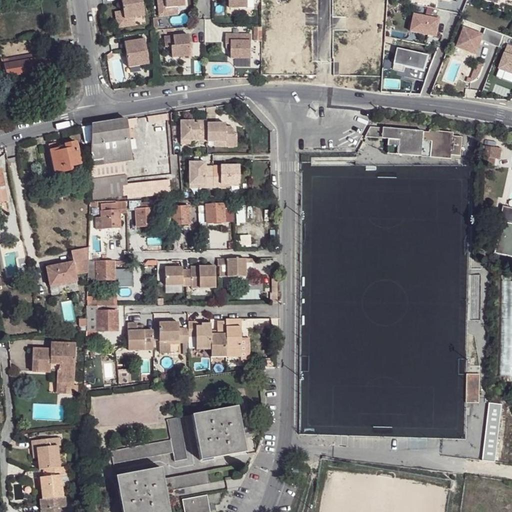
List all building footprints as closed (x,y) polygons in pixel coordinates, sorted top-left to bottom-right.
[(122,0),(125,10),(125,16),(134,15),(145,13),(142,0),(122,0)] [(166,5),(165,0),(157,0),(159,16),(177,14),(177,4),(166,5)] [(125,16),(125,10),(114,12),(116,30),(135,27),(134,15),(125,16)] [(415,16),(411,32),(435,37),(439,19),(426,16),(426,18),(415,16)] [(503,35),(486,29),(484,36),(465,29),(458,48),(478,55),(482,43),(498,49),(503,35)] [(250,57),(250,31),(226,31),(226,41),(231,41),(231,57),(250,57)] [(187,32),(164,34),(165,44),(170,44),(172,55),(190,54),(187,32)] [(124,39),(128,65),(148,62),(144,36),(124,39)] [(511,44),(507,43),(498,69),(511,74),(511,44)] [(396,49),(394,65),(424,72),(429,56),(396,49)] [(45,52),(21,57),(22,61),(46,57),(45,52)] [(21,57),(2,60),(4,65),(22,61),(21,57)] [(22,61),(4,65),(7,77),(48,69),(46,57),(22,61)] [(483,66),(477,64),(471,79),(469,78),(468,81),(471,82),(473,81),(479,76),(483,66)] [(171,113),(149,116),(150,123),(172,119),(171,113)] [(136,118),(127,120),(128,127),(137,125),(136,118)] [(127,120),(91,125),(91,142),(90,166),(105,164),(123,161),(132,160),(128,127),(127,120)] [(226,141),(226,147),(237,147),(237,134),(234,134),(234,130),(231,127),(226,127),(225,123),(207,123),(207,120),(200,120),(200,123),(194,123),(194,120),(181,121),(181,141),(191,141),(207,141),(214,141),(226,141)] [(423,128),(370,124),(366,133),(388,137),(386,151),(420,155),(423,128)] [(91,125),(82,127),(84,144),(91,142),(91,125)] [(429,129),(423,128),(420,155),(428,156),(430,140),(427,140),(429,129)] [(453,132),(429,129),(427,140),(430,140),(428,156),(450,158),(450,155),(459,156),(460,145),(462,145),(463,137),(452,135),(453,132)] [(55,174),(72,170),(72,167),(81,164),(76,142),(73,140),(66,141),(64,144),(65,145),(61,146),(62,148),(50,150),(55,174)] [(500,157),(501,145),(487,143),(485,155),(500,157)] [(89,186),(89,200),(95,200),(124,196),(123,185),(126,184),(123,161),(105,164),(90,166),(89,186)] [(206,171),(206,166),(206,162),(189,162),(190,189),(221,189),(221,185),(240,184),(240,166),(221,166),(221,172),(213,172),(213,170),(206,171)] [(123,185),(124,196),(128,195),(128,198),(171,193),(169,179),(126,184),(123,185)] [(127,199),(116,200),(116,203),(116,209),(118,209),(118,213),(128,212),(127,199)] [(154,208),(163,207),(162,199),(150,199),(150,202),(142,202),(142,201),(129,202),(130,209),(136,208),(137,227),(154,226),(154,208)] [(101,219),(102,228),(119,228),(118,213),(118,209),(116,209),(116,203),(101,204),(101,219)] [(212,205),(206,205),(206,223),(224,223),(223,204),(212,205)] [(172,213),(172,225),(189,224),(189,206),(171,207),(172,213)] [(499,222),(501,223),(495,254),(511,258),(511,209),(502,207),(499,222)] [(249,237),(240,236),(239,244),(249,245),(249,237)] [(76,275),(87,273),(87,261),(88,248),(72,251),(74,263),(46,268),(50,287),(77,283),(76,275)] [(222,259),(217,259),(217,266),(219,266),(219,277),(227,277),(227,263),(227,259),(222,259)] [(245,263),(245,259),(227,259),(227,263),(227,277),(245,277),(245,263)] [(97,281),(96,261),(87,261),(87,273),(87,280),(97,281)] [(118,265),(118,261),(98,261),(96,261),(97,281),(114,280),(113,271),(113,269),(113,265),(118,265)] [(189,289),(197,289),(197,267),(189,267),(188,270),(182,270),(182,267),(164,267),(164,286),(189,286),(189,289)] [(197,267),(197,289),(215,289),(215,267),(197,267)] [(118,271),(113,271),(114,280),(117,280),(117,287),(132,287),(131,269),(117,269),(118,271)] [(97,311),(97,305),(87,306),(86,331),(97,331),(97,311)] [(105,311),(97,311),(97,331),(117,330),(117,311),(105,311)] [(225,321),(225,356),(240,356),(240,318),(225,319),(225,321)] [(225,321),(216,322),(216,331),(216,334),(210,334),(210,349),(210,356),(225,356),(225,321)] [(188,335),(187,328),(179,328),(179,322),(159,322),(159,342),(170,342),(179,342),(179,344),(188,344),(188,337),(188,335)] [(195,322),(187,322),(187,328),(188,335),(195,335),(195,349),(210,349),(210,334),(210,331),(210,323),(200,323),(200,326),(195,326),(195,323),(195,322)] [(152,330),(143,330),(137,330),(137,326),(137,323),(127,323),(128,351),(137,351),(152,350),(152,330)] [(56,383),(73,384),(75,345),(50,344),(50,350),(33,349),(32,371),(50,372),(50,371),(57,372),(56,383)] [(467,405),(479,405),(479,376),(467,375),(467,405)] [(73,393),(73,391),(73,385),(73,384),(56,383),(56,393),(73,393)] [(237,407),(192,415),(192,417),(200,461),(245,453),(237,407)] [(167,420),(171,441),(173,454),(174,462),(187,460),(180,418),(167,420)] [(40,476),(42,498),(40,499),(41,509),(43,508),(43,511),(66,511),(65,496),(62,496),(60,475),(68,475),(67,466),(59,467),(57,446),(60,446),(60,438),(31,441),(32,449),(36,448),(37,458),(38,469),(43,469),(44,476),(40,476)] [(113,465),(114,464),(173,454),(171,441),(111,452),(113,465)] [(116,477),(122,511),(169,511),(166,495),(164,480),(161,469),(116,477)] [(207,472),(164,480),(166,495),(173,494),(172,492),(210,485),(207,472)] [(209,511),(207,496),(183,500),(184,511),(209,511)]
